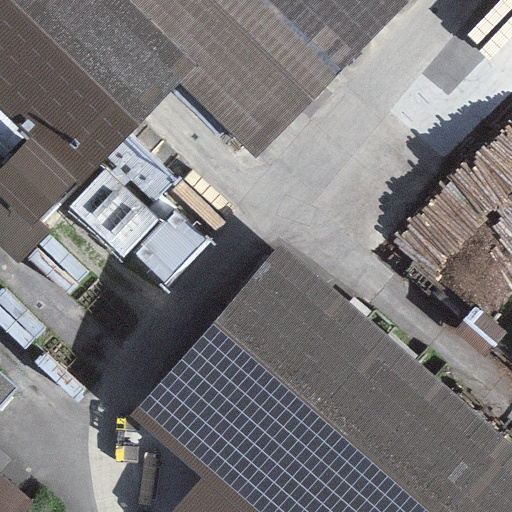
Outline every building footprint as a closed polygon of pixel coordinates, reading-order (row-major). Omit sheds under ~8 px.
[(256,156),(416,0),(0,0),(0,122),(68,192),(182,80),(256,156)] [(166,287),(213,236),(162,190),(178,172),(133,131),(70,199),(166,287)] [(214,233),(228,218),(184,175),(169,189),(214,233)] [(511,511),(511,459),(277,253),(126,423),(227,511),(511,511)] [(0,360),(0,403),(21,380),(0,360)] [(0,511),(25,511),(26,511),(0,489),(0,511)]
